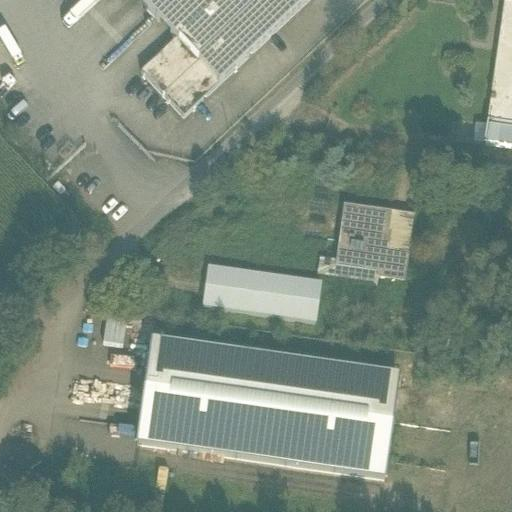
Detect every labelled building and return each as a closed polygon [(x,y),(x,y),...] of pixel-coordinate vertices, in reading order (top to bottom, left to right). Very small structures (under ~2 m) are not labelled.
[(134,0),(175,43),(220,0),(134,0)] [(220,0),(175,43),(218,88),(311,0),(220,0)] [(511,0),(509,0),(488,149),(511,152),(511,0)] [(183,121),(218,88),(175,43),(140,76),(183,121)] [(344,211),(340,239),(346,240),(350,212),(344,211)] [(378,275),(380,275),(382,256),(388,217),(350,212),(346,240),(340,239),(336,269),(378,275)] [(388,217),(382,256),(405,259),(407,260),(413,218),(388,215),(388,217)] [(402,284),(405,259),(382,256),(380,275),(378,275),(378,281),(402,284)] [(336,269),(337,264),(318,261),(316,279),(377,287),(378,281),(378,275),(336,269)] [(320,288),(207,271),(202,311),(314,327),(320,288)] [(135,448),(383,482),(398,381),(150,347),(135,448)]
